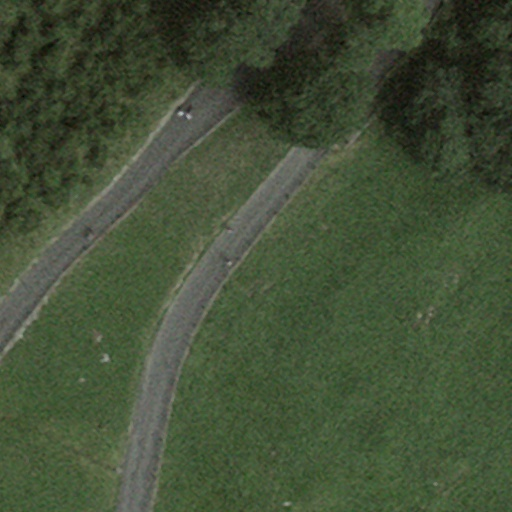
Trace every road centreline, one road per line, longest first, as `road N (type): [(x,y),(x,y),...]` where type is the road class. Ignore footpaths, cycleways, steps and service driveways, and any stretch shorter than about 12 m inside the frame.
road 1 (unclassified): [(133,511),(158,386),(188,310),(423,0)]
road 2 (unclassified): [(284,0),(0,322)]
